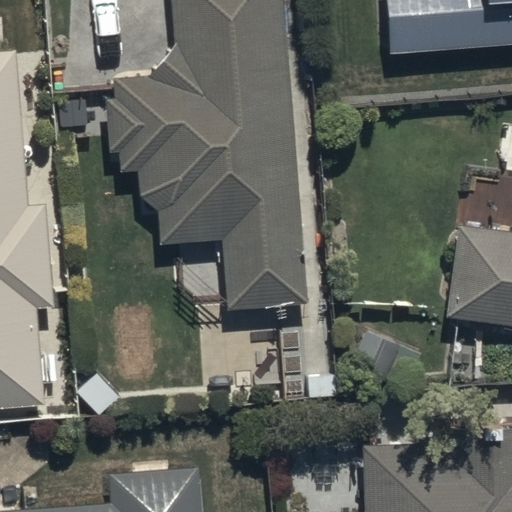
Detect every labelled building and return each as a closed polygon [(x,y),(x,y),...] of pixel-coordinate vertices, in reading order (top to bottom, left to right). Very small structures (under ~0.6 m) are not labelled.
[(174,0),(176,28),(145,59),(114,61),(114,84),(106,84),(108,135),(118,135),(120,155),(140,155),(138,177),(158,195),(160,226),(224,221),(222,289),(306,286),(282,0),(174,0)] [(511,0),(385,0),(387,60),(511,50),(511,0)] [(0,392),(43,389),(36,291),(54,292),(49,186),(27,187),(16,33),(0,33),(0,392)] [(511,213),(461,210),(447,296),(511,306),(511,213)] [(366,428),(366,494),(354,498),(354,511),(511,511),(511,397),(447,397),(447,428),(366,428)] [(0,511),(200,511),(197,452),(107,457),(109,488),(0,494),(0,511)]
